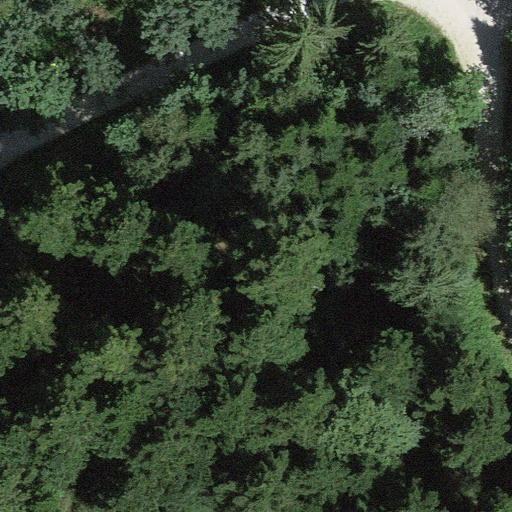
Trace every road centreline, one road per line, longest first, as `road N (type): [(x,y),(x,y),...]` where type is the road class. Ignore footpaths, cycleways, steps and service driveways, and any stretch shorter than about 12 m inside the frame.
road 1 (track): [(0,151),(302,0)]
road 2 (track): [(497,0),(487,85),(490,187),(511,296)]
